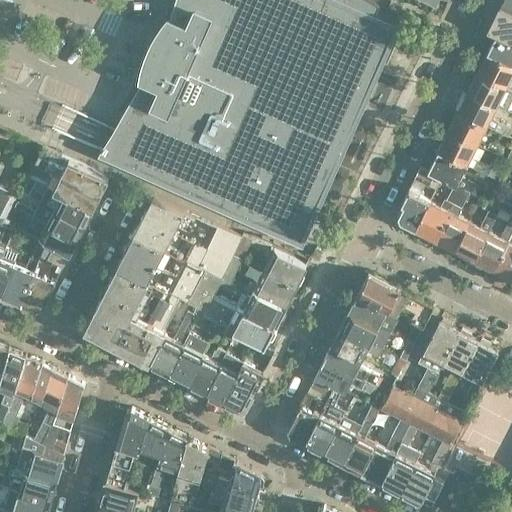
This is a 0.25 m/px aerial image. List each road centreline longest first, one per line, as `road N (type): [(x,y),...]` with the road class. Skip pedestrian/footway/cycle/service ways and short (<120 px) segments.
road 1 (residential): [(257,442),(360,205)]
road 2 (residential): [(360,205),(466,0)]
road 3 (residential): [(511,300),(360,205)]
road 4 (residential): [(257,442),(113,369)]
road 5 (residential): [(72,511),(113,369)]
road 6 (residential): [(113,369),(0,316)]
